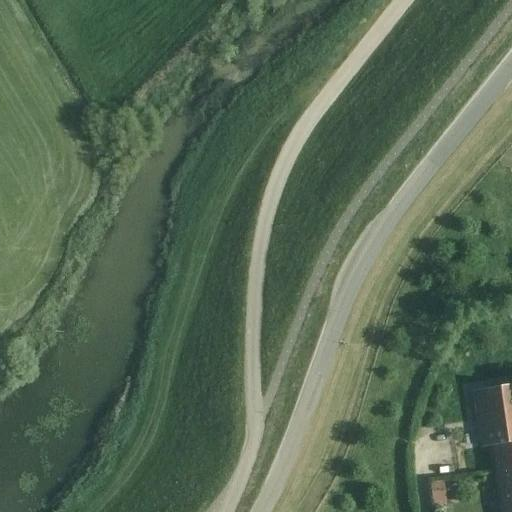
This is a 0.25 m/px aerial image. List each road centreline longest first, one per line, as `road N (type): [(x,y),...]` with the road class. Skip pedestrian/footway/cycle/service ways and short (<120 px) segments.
road 1 (track): [(222,511),(250,445),(253,309),(268,207),(291,144),(404,0)]
road 2 (tertiary): [(260,511),(287,466),(344,302),(378,232),(511,62)]
